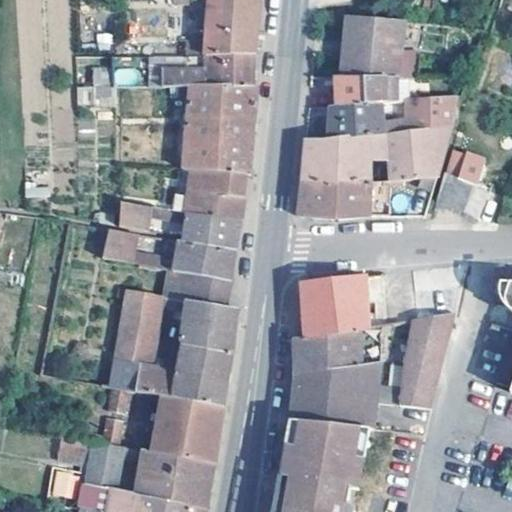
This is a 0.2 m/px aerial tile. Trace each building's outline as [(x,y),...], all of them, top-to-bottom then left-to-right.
[(206,56),(253,54),(257,53),(258,34),(261,0),(174,0),(175,5),(193,5),(211,6),(210,18),(208,41),(186,41),(185,56),(188,56),(206,56)] [(211,6),(193,5),(193,17),(210,18),(211,6)] [(342,76),(401,76),(403,49),(405,20),(347,14),(342,76)] [(401,76),(418,76),(420,52),(403,49),(401,76)] [(461,58),(420,52),(418,76),(459,77),(461,58)] [(192,84),(253,83),(253,62),(253,54),(206,56),(188,56),(188,69),(163,70),(163,87),(192,86),(192,84)] [(95,67),(95,84),(117,84),(117,67),(95,67)] [(399,101),(401,76),(342,76),(338,76),(338,105),(383,102),(399,101)] [(409,100),(456,97),(457,89),(459,77),(418,76),(401,76),(399,101),(409,100)] [(258,83),(253,83),(192,84),(192,86),(186,167),(194,168),(248,172),(251,173),(255,129),(257,107),(257,95),(258,83)] [(117,104),(117,84),(95,84),(96,104),(117,104)] [(452,127),(456,97),(409,100),(411,119),(412,131),(452,127)] [(383,102),(338,105),(330,106),(329,138),(329,140),(372,135),(385,134),(384,121),(383,102)] [(384,121),(385,134),(389,133),(412,131),(411,119),(384,121)] [(438,177),(452,127),(412,131),(389,133),(391,159),(392,179),(414,178),(432,177),(438,177)] [(389,133),(385,134),(372,135),(372,160),(391,159),(389,133)] [(305,161),(303,179),(371,182),(372,160),(372,135),(329,140),(329,138),(307,138),(305,161)] [(470,150),(459,175),(478,183),(488,157),(470,150)] [(194,168),(188,212),(241,220),(244,200),(248,172),(194,168)] [(467,208),(477,184),(478,183),(459,175),(447,170),(439,200),(465,210),(467,208)] [(426,200),(432,177),(414,178),(414,200),(426,200)] [(371,182),(303,179),(301,208),(300,215),(341,219),(371,215),(371,182)] [(491,190),(477,184),(467,208),(481,214),(491,190)] [(52,195),(52,185),(26,186),(26,196),(52,195)] [(152,206),(122,201),(121,226),(148,230),(152,206)] [(117,213),(101,211),(100,221),(116,224),(117,213)] [(241,220),(188,212),(184,238),(184,240),(237,250),(237,247),(239,238),(241,220)] [(139,234),(109,229),(105,258),(134,263),(139,234)] [(179,239),(174,269),(232,279),(234,265),(237,250),(184,240),(179,239)] [(232,279),(174,269),(168,268),(164,295),(168,295),(227,306),(232,279)] [(385,297),(383,273),(368,274),(370,305),(379,304),(385,297)] [(307,336),(372,327),(370,305),(368,274),(305,281),(306,308),(307,336)] [(507,296),(511,283),(503,282),(500,294),(507,296)] [(419,320),(455,314),(462,284),(419,288),(419,320)] [(133,290),(126,288),(124,296),(131,298),(133,290)] [(164,295),(133,290),(131,298),(118,358),(142,362),(141,366),(151,367),(164,295)] [(238,308),(227,306),(168,295),(166,306),(188,310),(181,341),(184,342),(179,372),(151,367),(141,366),(142,362),(118,358),(112,386),(113,387),(129,389),(163,396),(224,407),(230,377),(234,354),(238,308)] [(419,320),(414,321),(406,361),(400,404),(432,408),(455,314),(419,320)] [(307,336),(297,337),(299,378),(296,397),(293,417),(302,419),(366,426),(375,427),(384,362),(383,325),(372,327),(307,336)] [(511,328),(510,328),(494,382),(510,388),(509,391),(511,392),(511,328)] [(129,389),(113,387),(109,409),(125,412),(129,389)] [(163,396),(154,452),(216,463),(220,436),(224,407),(163,396)] [(108,417),(103,443),(118,446),(124,420),(108,417)] [(285,511),(292,474),(302,419),(293,417),(276,511),(285,511)] [(355,511),(356,511),(357,508),(356,505),(352,499),(354,484),(366,426),(302,419),(292,474),(285,511),(355,511)] [(375,427),(366,426),(354,484),(362,486),(375,427)] [(118,446),(103,443),(62,436),(59,449),(52,448),(51,455),(58,456),(58,458),(89,464),(121,470),(124,457),(142,460),(137,486),(136,494),(208,509),(212,489),(216,463),(154,452),(118,446)] [(109,485),(118,488),(121,470),(89,464),(87,471),(86,480),(86,479),(109,485)] [(54,469),(47,494),(72,501),(78,475),(54,469)] [(207,511),(208,509),(136,494),(128,492),(128,490),(118,488),(109,485),(105,511),(207,511)] [(128,492),(136,494),(137,486),(130,485),(128,490),(128,492)]
